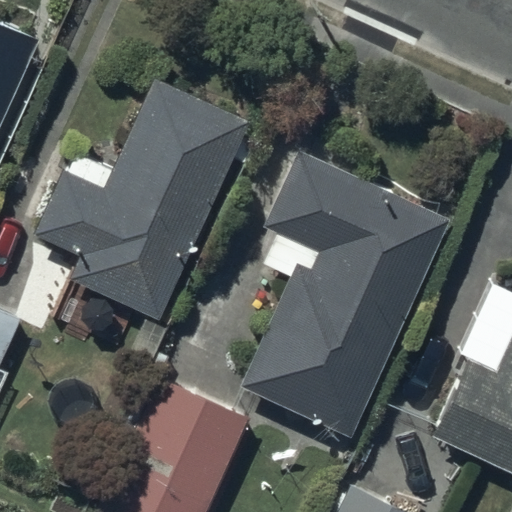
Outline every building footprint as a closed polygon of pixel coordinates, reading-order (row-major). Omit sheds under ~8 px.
[(0,0),(0,104),(39,17),(0,0)] [(75,243),(66,262),(155,304),(247,109),(151,64),(107,157),(76,142),(69,157),(61,153),(29,221),(75,243)] [(448,197),(295,131),(260,209),(276,216),(261,249),(288,261),(238,374),(349,422),(448,197)] [(0,371),(27,310),(0,298),(0,371)] [(511,317),(494,358),(464,344),(430,420),(511,457),(511,317)] [(197,511),(249,405),(158,362),(95,494),(133,511),(197,511)] [(425,511),(349,475),(330,511),(425,511)]
